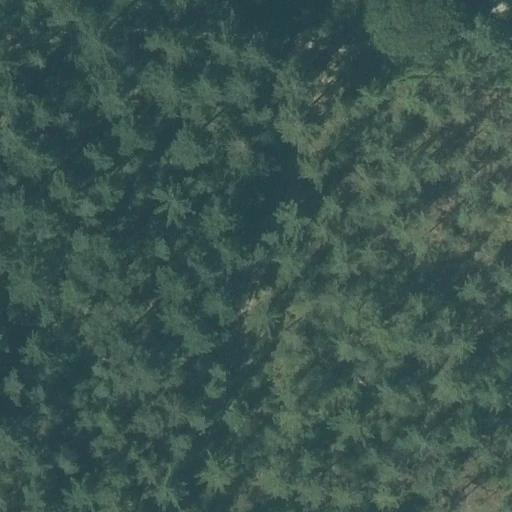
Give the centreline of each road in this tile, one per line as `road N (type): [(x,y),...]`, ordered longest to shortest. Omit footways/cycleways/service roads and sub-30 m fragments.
road 1 (track): [(152,511),(308,28)]
road 2 (track): [(308,28),(123,16),(0,37)]
